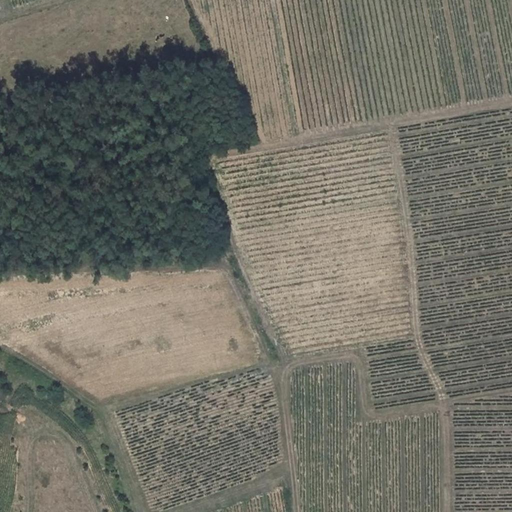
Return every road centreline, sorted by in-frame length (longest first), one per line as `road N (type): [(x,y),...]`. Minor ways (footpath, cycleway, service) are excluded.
road 1 (track): [(287,364),(205,166),(210,156),(389,119)]
road 2 (track): [(446,511),(445,419),(416,332),(389,119)]
road 3 (track): [(297,511),(281,372),(287,364),(353,353),(361,357),(370,413),(442,405)]
